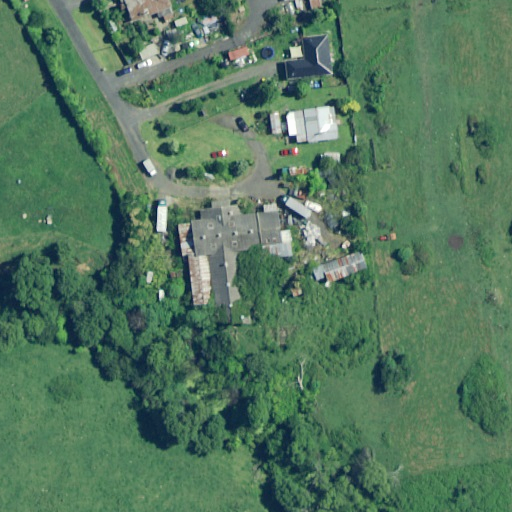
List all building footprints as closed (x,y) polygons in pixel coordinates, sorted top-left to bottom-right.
[(124,0),(131,21),(155,14),(157,20),(162,19),(163,23),(174,19),(167,0),(124,0)] [(120,30),(114,19),(104,25),(110,36),(120,30)] [(332,76),(327,36),(302,39),(304,60),(284,62),(286,81),(332,76)] [(308,143),(339,139),(335,108),(304,112),(286,114),(289,136),(296,136),(297,144),(308,143)] [(279,112),(269,113),(271,135),(281,134),(279,112)] [(242,216),(241,206),(200,210),(201,223),(179,225),(182,258),(189,257),(193,307),(241,303),(236,251),(262,249),(263,259),(292,257),(290,232),(279,233),(277,213),(242,216)] [(348,257),(311,271),(316,283),(326,279),(328,284),(367,270),(361,252),(348,257)]
